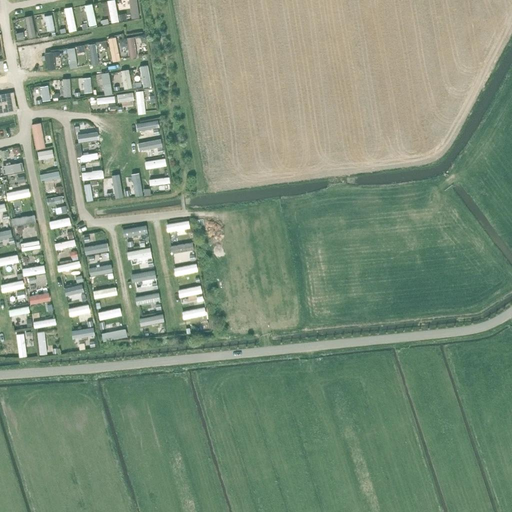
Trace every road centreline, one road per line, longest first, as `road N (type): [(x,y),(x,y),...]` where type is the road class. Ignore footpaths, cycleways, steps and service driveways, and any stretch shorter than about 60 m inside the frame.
road 1 (unclassified): [(511,311),(461,331),(0,375)]
road 2 (track): [(266,351),(266,330),(283,294),(278,282),(228,221),(183,213)]
